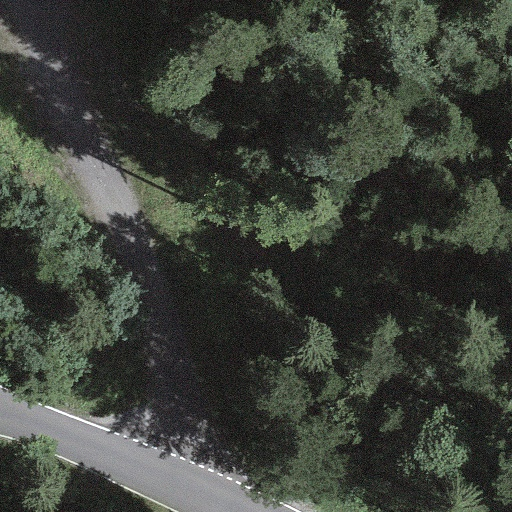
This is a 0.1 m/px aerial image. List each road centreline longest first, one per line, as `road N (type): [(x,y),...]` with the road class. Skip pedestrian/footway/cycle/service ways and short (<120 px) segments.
road 1 (track): [(36,0),(168,341),(203,497)]
road 2 (tertiary): [(0,412),(234,511)]
